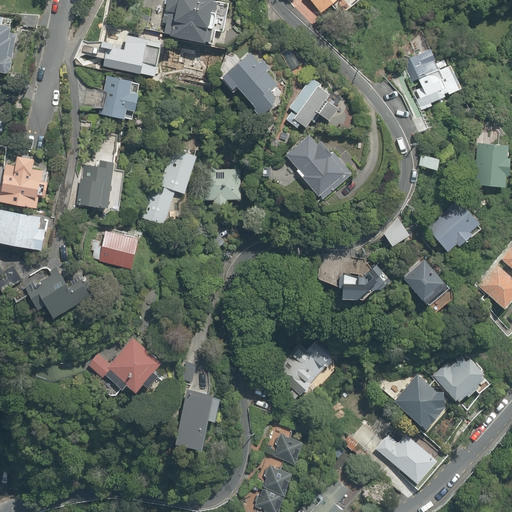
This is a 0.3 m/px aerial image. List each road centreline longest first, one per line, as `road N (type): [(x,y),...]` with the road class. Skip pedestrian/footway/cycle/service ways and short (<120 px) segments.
road 1 (residential): [(277,0),(388,106),(402,133),(403,186),(360,238),(292,253),(255,272),(237,308),(232,344),(242,455),(228,489),(186,502),(74,492),(11,511)]
road 2 (residential): [(405,511),(511,407)]
